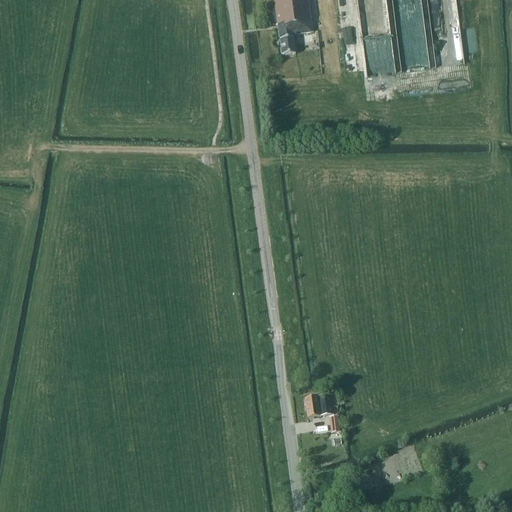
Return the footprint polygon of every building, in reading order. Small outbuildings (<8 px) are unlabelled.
[(278,26),(282,57),(295,55),(293,36),(313,33),(308,0),(272,0),(276,27),(278,26)] [(387,19),(358,23),(363,53),(366,53),(367,57),(373,57),(371,42),(382,40),(383,46),(388,46),(386,34),(389,34),(387,19)] [(476,52),(476,33),(465,33),(465,52),(476,52)] [(399,98),(398,82),(373,83),(373,99),(399,98)] [(304,400),(307,419),(333,415),(331,396),(304,400)] [(338,417),(330,418),(332,433),(340,432),(339,425),(338,417)]
